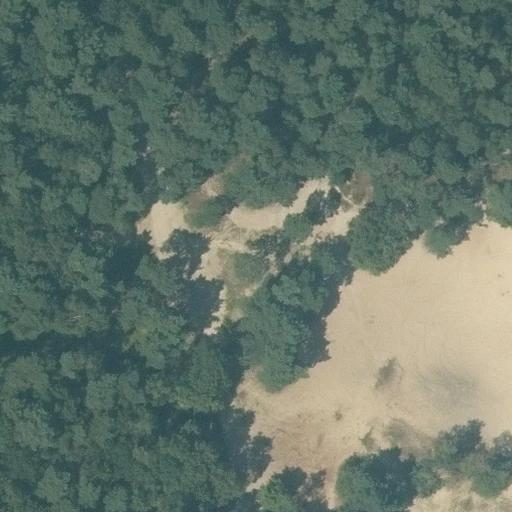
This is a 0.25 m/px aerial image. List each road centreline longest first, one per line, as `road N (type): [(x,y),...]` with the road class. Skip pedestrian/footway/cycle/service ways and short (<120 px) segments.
road 1 (track): [(247,511),(165,233)]
road 2 (track): [(165,233),(95,0)]
road 3 (track): [(0,223),(165,233)]
